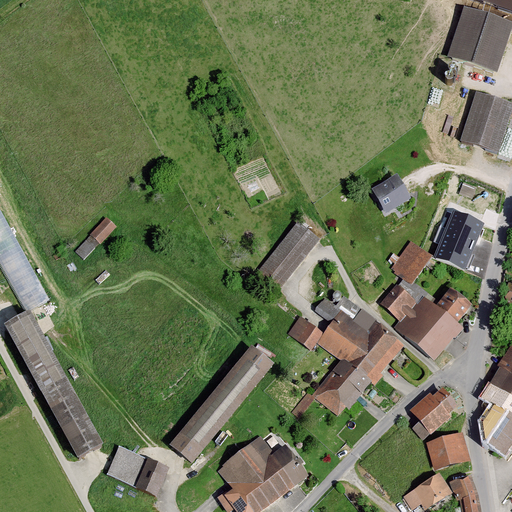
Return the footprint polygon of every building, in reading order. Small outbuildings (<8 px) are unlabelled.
[(511,0),(475,0),(511,11),(511,0)] [(511,28),(511,27),(462,12),(445,63),(496,79),(511,28)] [(511,111),(511,106),(475,95),(460,142),(498,155),(511,111)] [(396,177),(371,192),(386,218),(412,203),(396,177)] [(0,212),(0,266),(25,313),(48,299),(0,212)] [(486,228),(450,213),(433,260),(470,274),(486,228)] [(109,215),(76,249),(86,258),(118,225),(109,215)] [(318,242),(297,225),(256,276),(277,293),(318,242)] [(430,260),(411,245),(391,271),(410,286),(430,260)] [(417,306),(396,288),(380,306),(399,322),(393,328),(434,363),(462,330),(455,325),(470,308),(450,290),(435,308),(424,298),(417,306)] [(302,318),(288,335),(310,353),(317,344),(340,363),(312,397),(308,394),(294,411),(302,418),(317,400),(338,418),(346,409),(349,411),(371,385),(374,387),(406,348),(361,311),(352,322),(325,299),(317,308),(333,322),(323,335),(302,318)] [(103,448),(30,314),(4,328),(78,461),(103,448)] [(273,368),(250,349),(168,447),(191,466),(273,368)] [(511,444),(511,349),(481,398),(493,406),(480,423),(484,444),(504,457),(511,444)] [(419,424),(413,430),(425,442),(450,418),(449,416),(458,407),(441,389),(432,397),(430,395),(410,414),(419,424)] [(463,435),(427,445),(434,472),(470,462),(463,435)] [(262,439),(217,471),(231,490),(217,499),(226,511),(258,511),(307,478),(282,443),(270,451),(262,439)] [(117,448),(105,477),(156,499),(168,470),(117,448)] [(439,476),(404,499),(412,511),(420,506),(423,511),(425,511),(451,495),(439,476)] [(468,477),(454,482),(462,502),(464,511),(478,511),(475,495),(468,477)]
